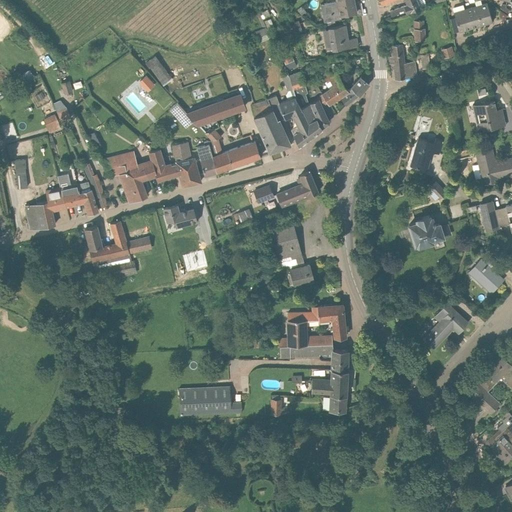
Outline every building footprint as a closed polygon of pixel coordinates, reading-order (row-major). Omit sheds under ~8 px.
[(353,17),(360,15),(363,15),(360,2),(354,4),(353,2),(352,2),(351,0),(335,0),(336,1),(320,5),(324,23),(341,19),(353,17)] [(416,0),(405,0),(408,5),(389,11),(392,18),(426,7),(423,0),(418,0),(417,1),(416,0)] [(492,22),(487,3),(476,6),(481,25),(492,22)] [(510,11),(506,7),(506,4),(502,4),(500,8),(508,14),(510,11)] [(465,10),(470,28),(481,25),(476,6),(465,10)] [(301,15),(306,12),(301,7),(297,10),(301,15)] [(470,28),(465,10),(454,13),(459,32),(470,28)] [(300,37),(304,36),(298,20),(294,22),(292,23),(298,38),(300,37)] [(415,40),(424,40),(424,29),(423,20),(414,21),(414,29),(415,40)] [(348,39),(345,25),(330,27),(333,49),(358,46),(356,38),(348,39)] [(255,32),(260,43),(270,38),(266,27),(255,32)] [(402,45),(391,46),(393,56),(389,56),(390,63),(393,62),(396,79),(416,75),(413,61),(405,63),(402,45)] [(441,50),(443,58),(453,55),(451,47),(441,50)] [(156,54),(146,61),(164,85),(174,78),(156,54)] [(428,55),(421,56),(423,69),(430,68),(428,55)] [(292,56),(283,59),(288,71),(297,67),(292,56)] [(27,80),(35,75),(30,68),(22,73),(27,80)] [(289,75),(298,97),(307,93),(302,82),(305,81),(301,71),(289,75)] [(369,81),(369,74),(365,71),(362,75),(361,74),(347,89),(350,93),(355,88),(355,91),(359,94),(368,83),(369,81)] [(147,73),(139,81),(149,91),(156,83),(147,73)] [(279,119),(280,120),(284,119),(289,117),(288,114),(301,109),(301,107),(299,104),(296,97),(298,97),(289,75),(289,73),(282,75),(288,91),(291,91),(294,99),(279,104),(275,96),(267,99),(271,109),(273,109),(279,119)] [(332,76),(330,77),(330,78),(329,79),(330,81),(333,86),(339,96),(343,101),(347,96),(344,93),(347,89),(338,73),(332,76)] [(69,80),(68,80),(61,83),(64,94),(73,92),(69,80)] [(328,103),(339,96),(333,86),(323,93),(328,103)] [(359,94),(355,91),(355,88),(350,93),(347,89),(344,93),(347,96),(343,101),(346,104),(358,95),(359,94)] [(44,97),(42,92),(35,96),(38,101),(44,97)] [(197,126),(204,123),(203,122),(244,107),(240,94),(187,113),(194,121),(194,122),(197,126)] [(301,107),(301,109),(302,108),(308,122),(316,118),(321,128),(329,122),(318,96),(316,97),(317,99),(301,107)] [(482,130),(496,127),(500,126),(498,119),(494,100),(472,105),(476,125),(480,124),(482,130)] [(57,112),(61,122),(71,118),(67,108),(64,110),(60,101),(54,104),(57,112)] [(177,102),(169,110),(186,128),(194,122),(194,121),(187,113),(177,102)] [(48,131),(60,125),(52,107),(41,112),(48,131)] [(298,146),(321,128),(316,118),(308,122),(302,108),(301,109),(288,114),(289,117),(292,116),(298,127),(290,130),(298,146)] [(269,153),(290,145),(280,120),(279,119),(273,109),(271,109),(253,117),(269,153)] [(211,140),(208,141),(216,171),(260,156),(255,141),(218,154),(213,140),(221,137),(215,130),(205,133),(211,140)] [(100,146),(93,133),(87,136),(94,149),(100,146)] [(339,140),(346,142),(348,135),(341,133),(339,140)] [(496,139),(495,133),(484,135),(486,141),(496,139)] [(417,167),(427,170),(432,152),(438,154),(442,140),(434,137),(433,141),(417,136),(410,160),(418,162),(417,167)] [(216,171),(208,141),(204,142),(204,145),(196,147),(204,175),(216,171)] [(174,155),(174,156),(180,156),(181,161),(191,159),(187,142),(172,145),(174,155)] [(475,146),(483,183),(498,180),(498,177),(511,174),(511,158),(491,163),(490,158),(493,157),(491,149),(489,150),(488,143),(475,146)] [(164,165),(160,149),(149,152),(151,159),(143,161),(143,164),(146,177),(148,177),(155,174),(157,180),(179,173),(176,164),(171,165),(170,163),(164,165)] [(137,163),(133,152),(131,152),(110,157),(102,159),(105,169),(113,167),(124,165),(126,170),(143,164),(143,161),(137,163)] [(183,186),(200,182),(193,159),(191,159),(181,161),(180,156),(174,156),(176,164),(179,173),(183,186)] [(15,160),(17,177),(18,188),(27,187),(24,159),(15,160)] [(94,175),(89,163),(82,166),(88,178),(92,190),(99,208),(107,205),(96,174),(94,175)] [(140,179),(146,177),(143,164),(126,170),(124,165),(113,167),(115,175),(119,174),(129,202),(147,196),(140,179)] [(306,190),(308,195),(308,196),(318,192),(309,171),(300,175),(300,177),(298,178),(301,184),(303,191),(306,190)] [(59,174),(61,186),(72,184),(69,172),(59,174)] [(66,206),(85,201),(88,213),(88,214),(98,211),(91,189),(87,181),(79,183),(81,192),(79,193),(77,183),(60,187),(66,206)] [(434,200),(438,197),(439,198),(445,192),(435,181),(427,188),(429,190),(427,191),(434,200)] [(303,191),(301,184),(277,194),(282,206),(308,195),(306,190),(303,191)] [(273,196),(269,185),(254,191),(258,202),(273,196)] [(48,190),(45,191),(47,201),(41,202),(25,205),(30,230),(54,225),(51,210),(66,206),(60,187),(48,190)] [(494,211),(492,201),(479,204),(485,232),(498,228),(497,224),(508,222),(511,232),(511,231),(511,204),(505,206),(506,208),(494,211)] [(197,222),(193,208),(179,212),(177,204),(163,208),(165,216),(169,215),(171,222),(173,221),(175,228),(197,222)] [(239,211),(241,220),(253,217),(251,208),(239,211)] [(430,218),(429,215),(421,218),(423,224),(419,225),(418,222),(408,225),(415,246),(421,244),(421,242),(422,241),(423,241),(424,244),(432,241),(432,239),(450,234),(447,225),(440,227),(439,224),(434,225),(432,218),(430,218)] [(129,261),(128,253),(125,242),(123,234),(119,220),(110,222),(114,237),(116,243),(102,247),(97,225),(84,228),(93,261),(96,273),(76,277),(78,284),(78,285),(98,281),(135,272),(133,260),(129,261)] [(293,236),(291,229),(295,228),(294,225),(271,231),(278,262),(302,256),(299,243),(295,244),(293,238),(294,237),(294,236),(293,236)] [(147,237),(125,242),(128,253),(150,248),(147,237)] [(207,266),(203,250),(191,253),(196,269),(207,266)] [(486,263),(480,258),(471,268),(484,280),(480,284),(491,294),(501,282),(492,273),(494,271),(496,272),(499,268),(500,268),(490,259),(486,263)] [(314,282),(309,265),(289,270),(292,283),(304,280),(305,284),(314,282)] [(441,320),(423,338),(434,348),(453,328),(458,333),(468,322),(447,302),(435,315),(441,320)] [(319,319),(319,321),(331,319),(334,337),(345,337),(344,325),(340,326),(339,317),(343,317),(342,303),(311,306),(312,311),(287,311),(288,320),(286,320),(287,346),(332,344),(331,336),(305,338),(304,319),(312,319),(312,320),(319,319)] [(333,350),(332,344),(287,346),(280,346),(281,357),(319,355),(319,354),(329,354),(329,355),(332,355),(331,378),(312,377),(311,393),(331,394),(330,411),(342,409),(345,406),(345,400),(346,370),(347,350),(333,350)] [(482,406),(489,413),(499,403),(487,392),(500,377),(511,388),(511,366),(501,356),(485,373),(480,378),(482,379),(479,383),(475,380),(465,390),(477,402),(479,399),(484,404),(482,406)] [(230,402),(229,386),(179,389),(180,415),(242,412),(241,402),(230,402)] [(511,416),(510,414),(502,421),(503,422),(497,427),(498,429),(484,442),(489,447),(493,444),(496,448),(493,450),(505,463),(511,455),(511,445),(507,440),(511,435),(511,416)]
